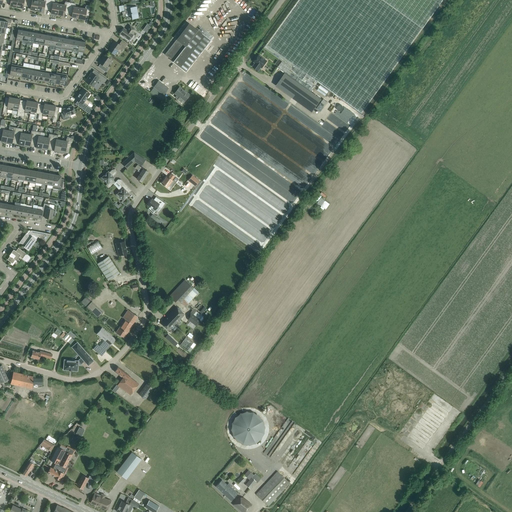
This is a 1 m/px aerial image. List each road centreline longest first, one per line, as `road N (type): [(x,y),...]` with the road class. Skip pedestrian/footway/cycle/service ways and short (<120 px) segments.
road 1 (residential): [(0,359),(73,380),(124,350),(147,309),(130,213),(282,0)]
road 2 (tertiary): [(82,166),(95,125),(164,26),(168,0)]
road 3 (tertiary): [(0,322),(70,225),(82,166)]
road 4 (unclassified): [(409,511),(511,369)]
road 5 (residential): [(0,86),(65,95),(110,32)]
